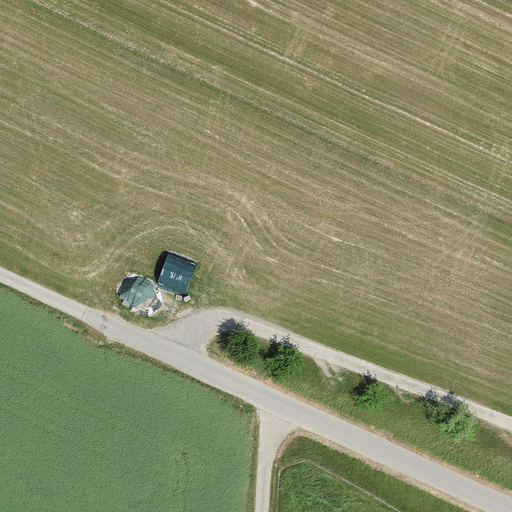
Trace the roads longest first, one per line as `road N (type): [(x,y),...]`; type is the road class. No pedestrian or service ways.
road 1 (track): [(164,345),(199,319),(242,321),(511,421)]
road 2 (track): [(267,392),(0,268)]
road 3 (residential): [(511,506),(267,392)]
road 4 (track): [(267,392),(259,511)]
